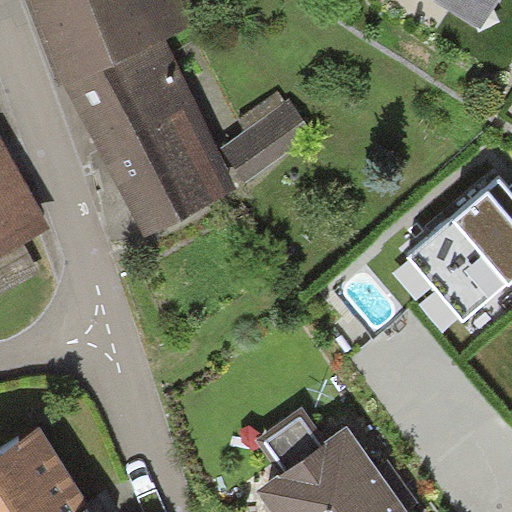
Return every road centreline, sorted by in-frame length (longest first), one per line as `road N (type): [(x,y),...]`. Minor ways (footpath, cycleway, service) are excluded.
road 1 (residential): [(111,330),(0,5)]
road 2 (residential): [(177,511),(111,330)]
